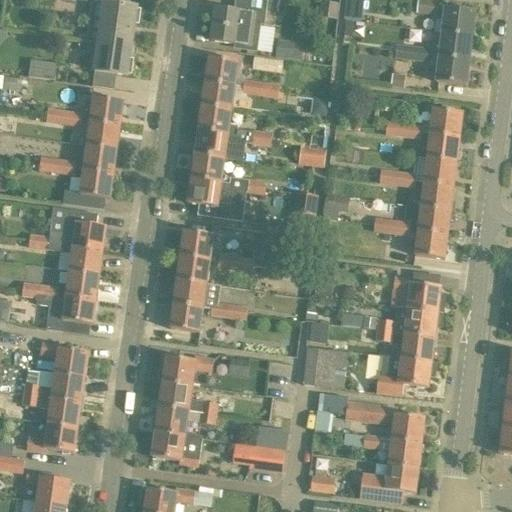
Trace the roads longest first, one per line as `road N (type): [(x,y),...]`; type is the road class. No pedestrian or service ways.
road 1 (residential): [(181,0),(107,511)]
road 2 (residential): [(451,498),(485,219)]
road 3 (residential): [(485,219),(511,14)]
